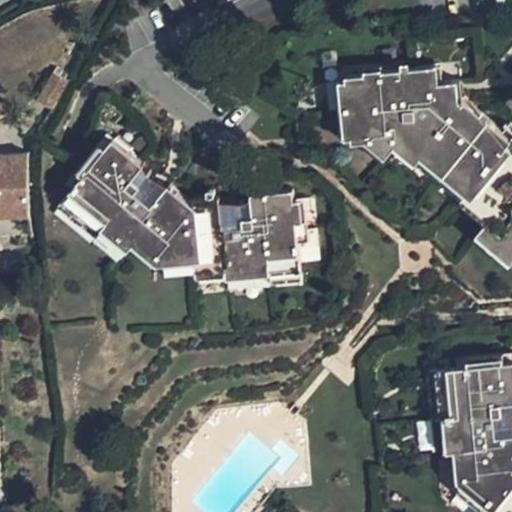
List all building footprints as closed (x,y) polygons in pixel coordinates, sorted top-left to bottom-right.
[(344,9),(321,10),(322,23),(345,22),(344,9)] [(461,70),(459,52),(426,56),(428,73),(447,71),(461,70)] [(381,64),(381,61),(380,53),(363,55),(364,63),(364,67),(381,64)] [(479,223),(511,249),(511,126),(511,128),(503,121),(464,90),(458,97),(449,90),(447,71),(428,73),(426,56),(381,61),(381,64),(364,67),(364,63),(342,66),(343,70),(346,100),(349,127),(350,134),(356,133),(372,131),(387,144),(390,141),(391,140),(391,130),(397,130),(421,150),(426,143),(449,161),(470,179),(465,185),(492,208),(484,218),(479,223)] [(343,70),(332,72),(336,102),(346,100),(343,70)] [(458,97),(464,90),(461,70),(447,71),(449,90),(458,97)] [(50,111),(65,84),(50,75),(34,102),(50,111)] [(349,127),(346,100),(336,102),(339,129),(349,127)] [(511,128),(511,126),(511,119),(507,116),(503,121),(511,128)] [(391,130),(391,140),(390,141),(413,159),(417,155),(421,150),(397,130),(391,130)] [(356,133),(380,153),(387,144),(372,131),(356,133)] [(121,142),(110,133),(102,143),(113,152),(121,142)] [(267,267),(301,264),(297,235),(308,234),(304,203),(293,204),(291,181),(249,187),(251,210),(241,212),(243,210),(245,208),(246,206),(246,204),(246,201),(245,198),(242,197),(238,197),(235,198),(233,199),(232,202),(232,205),(233,216),(230,216),(228,219),(227,221),(227,224),(219,224),(215,190),(185,194),(166,178),(149,198),(144,194),(145,192),(146,190),(145,187),(143,185),(149,178),(150,175),(150,172),(149,170),(148,168),(146,167),(143,166),(141,166),(139,166),(138,167),(136,170),(135,173),(137,178),(130,173),(142,158),(121,142),(113,152),(102,143),(96,138),(72,167),(79,172),(67,186),(61,194),(85,214),(90,208),(103,219),(129,240),(134,235),(155,252),(163,243),(172,250),(191,248),(192,257),(221,254),(221,261),(266,256),(267,267)] [(421,150),(417,155),(440,173),(449,161),(426,143),(421,150)] [(0,218),(28,217),(26,156),(0,157),(0,218)] [(470,179),(449,161),(440,173),(461,190),(465,185),(470,179)] [(79,172),(72,167),(61,181),(67,186),(79,172)] [(461,190),(456,195),(484,218),(492,208),(465,185),(461,190)] [(61,194),(52,205),(89,234),(103,219),(90,208),(85,214),(61,194)] [(129,240),(103,219),(89,234),(116,257),(125,246),(129,240)] [(511,254),(511,249),(479,223),(472,232),(507,260),(511,254)] [(150,257),(160,265),(192,261),(192,257),(191,248),(172,250),(163,243),(155,252),(134,235),(129,240),(125,246),(145,262),(150,257)] [(221,254),(192,257),(192,261),(194,271),(222,267),(221,261),(221,254)] [(222,267),(222,272),(267,267),(266,256),(221,261),(222,267)] [(301,264),(267,267),(269,282),(303,279),(301,264)] [(511,511),(511,432),(497,434),(496,429),(499,427),(501,425),(502,422),(503,418),(511,417),(511,402),(510,403),(508,404),(506,407),(506,411),(505,401),(511,400),(511,374),(508,375),(507,361),(506,352),(469,356),(469,363),(452,365),(440,366),(444,398),(452,397),(454,414),(458,446),(464,445),(468,473),(477,472),(479,485),(496,498),(490,505),(499,511),(511,511)] [(469,356),(452,358),(452,365),(469,363),(469,356)] [(444,398),(440,366),(427,367),(433,416),(454,414),(452,397),(444,398)] [(433,416),(436,448),(453,446),(458,446),(454,414),(433,416)] [(464,445),(458,446),(453,446),(457,474),(460,474),(462,488),(488,508),(490,505),(496,498),(479,485),(477,472),(468,473),(464,445)]
